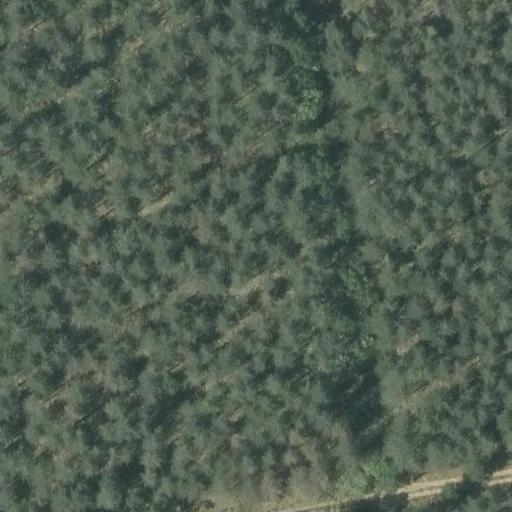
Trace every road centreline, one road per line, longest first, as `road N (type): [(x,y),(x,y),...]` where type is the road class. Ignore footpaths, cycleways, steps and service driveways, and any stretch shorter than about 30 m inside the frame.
road 1 (track): [(310,0),(336,165)]
road 2 (track): [(511,488),(370,511)]
